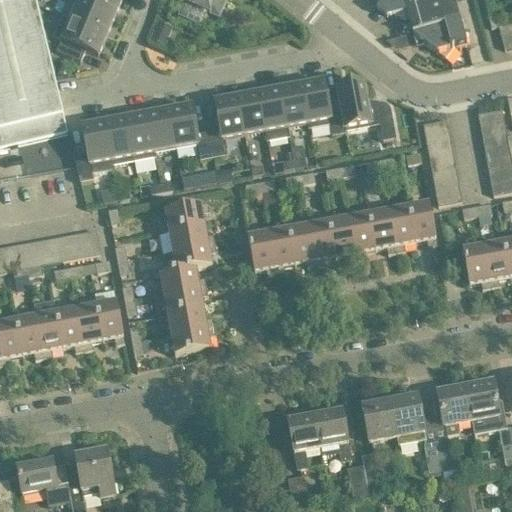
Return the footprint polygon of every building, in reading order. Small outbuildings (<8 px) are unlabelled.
[(35,0),(0,0),(0,152),(68,136),(35,0)] [(122,0),(70,0),(71,1),(79,5),(80,4),(115,19),(122,0)] [(184,5),(178,18),(190,23),(196,25),(195,28),(200,29),(206,15),(219,20),(226,3),(217,0),(185,0),(184,5)] [(380,0),(392,8),(394,17),(393,19),(410,31),(412,37),(460,24),(459,23),(451,25),(444,0),(380,0)] [(80,4),(79,5),(71,24),(107,39),(115,19),(80,4)] [(497,16),(487,18),(491,32),(498,30),(500,30),(497,16)] [(98,59),(107,39),(71,24),(63,43),(62,43),(57,55),(80,65),(85,54),(98,59)] [(460,24),(412,37),(412,38),(444,62),(454,51),(466,48),(460,24)] [(150,42),(164,49),(172,32),(157,26),(150,42)] [(500,30),(498,30),(504,54),(511,51),(511,36),(510,27),(500,30)] [(346,137),(345,133),(341,111),(340,111),(328,114),(323,86),(301,90),(308,128),(307,128),(308,133),(330,129),(332,139),(346,137)] [(338,93),(340,111),(341,111),(345,133),(379,126),(383,145),(396,142),(391,118),(379,120),(379,118),(378,115),(377,113),(375,112),(374,110),(371,109),(369,108),(367,108),(363,89),(338,93)] [(308,128),(301,90),(280,94),(287,132),(288,131),(307,128),(308,128)] [(287,132),(280,94),(259,98),(266,136),(265,136),(267,145),(290,141),(288,131),(287,132)] [(266,136),(259,98),(238,102),(245,140),(265,136),(266,136)] [(245,140),(238,102),(216,106),(221,134),(208,136),(213,162),(227,159),(224,143),(245,140)] [(213,162),(208,136),(195,139),(190,111),(168,115),(176,153),(197,149),(200,164),(213,162)] [(501,114),(478,118),(480,130),(503,126),(501,114)] [(176,153),(168,115),(147,119),(154,157),(155,156),(176,153)] [(154,157),(147,119),(126,123),(134,165),(156,161),(155,156),(154,157)] [(134,165),(126,123),(105,127),(113,169),(114,169),(134,165)] [(446,124),(423,129),(425,140),(448,136),(446,124)] [(503,126),(480,130),(482,142),(506,137),(503,126)] [(113,169),(105,127),(83,131),(88,159),(74,161),(80,187),(94,184),(93,178),(114,174),(114,169),(113,169)] [(448,136),(425,140),(427,152),(451,148),(448,136)] [(506,137),(482,142),(484,153),(508,149),(506,141),(506,137)] [(451,148),(427,152),(429,164),(453,159),(451,148)] [(508,149),(484,153),(486,165),(510,161),(509,155),(508,149)] [(420,157),(406,160),(408,169),(422,166),(420,157)] [(453,159),(429,164),(431,175),(455,171),(453,159)] [(510,161),(486,165),(489,177),(511,172),(511,169),(510,161)] [(304,162),(293,164),(295,172),(306,170),(304,162)] [(394,162),(380,164),(382,174),(396,171),(394,162)] [(295,172),(293,164),(282,166),(284,174),(295,172)] [(380,164),(366,167),(368,176),(382,174),(380,164)] [(354,169),(340,172),(341,182),(355,179),(354,169)] [(252,180),(263,178),(262,170),(251,171),(252,180)] [(455,171),(431,175),(433,187),(457,182),(455,171)] [(232,172),(216,175),(218,187),(234,184),(232,172)] [(340,172),(326,175),(327,184),(341,182),(340,172)] [(511,172),(489,177),(491,189),(511,184),(511,172)] [(314,177),(300,180),(301,189),(315,186),(314,177)] [(181,181),(184,193),(195,191),(193,179),(181,181)] [(300,180),(286,182),(287,192),(301,189),(300,180)] [(457,182),(433,187),(435,198),(459,194),(457,182)] [(274,184),(260,187),(261,196),(275,194),(274,184)] [(511,184),(491,189),(493,200),(511,196),(511,184)] [(171,186),(160,188),(162,197),(173,195),(171,186)] [(260,187),(246,190),(247,199),(261,196),(260,187)] [(162,197),(160,188),(149,190),(151,199),(162,197)] [(119,205),(118,196),(117,191),(101,194),(103,208),(119,205)] [(119,205),(130,203),(129,194),(118,196),(119,205)] [(459,194),(435,198),(438,210),(461,206),(459,194)] [(511,204),(502,207),(504,216),(511,214),(511,204)] [(208,207),(165,215),(169,237),(205,230),(203,218),(209,217),(208,207)] [(429,208),(409,211),(415,247),(426,245),(428,252),(437,250),(429,208)] [(490,209),(476,211),(478,221),(491,218),(490,209)] [(409,211),(388,215),(396,258),(405,256),(403,250),(415,247),(409,211)] [(476,211),(462,214),(464,223),(478,221),(476,211)] [(118,213),(108,215),(111,229),(120,228),(118,213)] [(388,215),(368,219),(375,255),(386,253),(387,260),(396,258),(388,215)] [(368,219),(348,223),(356,265),(365,264),(363,257),(375,255),(368,219)] [(348,223),(328,226),(335,262),(346,260),(347,267),(356,265),(348,223)] [(328,226),(308,230),(316,273),(325,271),(323,264),(335,262),(328,226)] [(205,230),(169,237),(172,257),(215,249),(214,240),(207,241),(205,230)] [(308,230),(288,234),(295,269),(306,267),(307,274),(316,273),(308,230)] [(288,234),(268,237),(276,280),(284,278),(283,271),(295,269),(288,234)] [(96,235),(84,237),(89,261),(100,259),(96,235)] [(84,237),(73,239),(77,263),(89,261),(84,237)] [(268,237),(248,241),(254,277),(266,275),(267,282),(276,280),(268,237)] [(73,239),(61,241),(66,265),(77,263),(73,239)] [(61,241),(50,243),(54,267),(66,265),(61,241)] [(50,243),(38,246),(43,269),(54,267),(50,243)] [(511,245),(503,247),(509,283),(511,282),(511,245)] [(38,246),(26,248),(31,271),(41,270),(43,269),(38,246)] [(503,247),(482,251),(490,293),(499,292),(498,285),(509,283),(503,247)] [(26,248),(15,250),(19,274),(27,272),(31,271),(26,248)] [(215,249),(172,257),(176,276),(176,277),(196,273),(213,270),(210,258),(217,257),(215,249)] [(15,250),(4,252),(8,276),(13,275),(19,274),(15,250)] [(124,251),(115,253),(118,267),(127,265),(124,251)] [(482,251),(462,254),(469,290),(481,288),(482,295),(490,293),(482,251)] [(109,265),(95,268),(97,278),(111,275),(109,265)] [(127,265),(118,267),(120,281),(129,279),(127,265)] [(31,271),(27,272),(29,282),(43,279),(41,270),(31,271)] [(82,270),(68,273),(70,283),(84,280),(82,270)] [(19,274),(13,275),(14,284),(29,282),(27,272),(19,274)] [(68,273),(54,275),(56,285),(70,283),(68,273)] [(176,276),(160,279),(164,299),(207,291),(205,284),(198,285),(196,273),(176,277),(176,276)] [(132,291),(122,293),(125,307),(134,305),(132,291)] [(207,291),(164,299),(167,320),(204,313),(203,307),(202,302),(208,301),(207,291)] [(134,305),(125,307),(127,321),(137,319),(134,305)] [(117,306),(96,310),(103,346),(114,344),(115,350),(125,348),(117,306)] [(96,310),(76,314),(84,356),(92,355),(91,348),(103,346),(96,310)] [(204,313),(167,320),(171,340),(214,332),(212,323),(206,324),(204,313)] [(76,314),(55,318),(62,353),(74,351),(75,358),(84,356),(76,314)] [(55,318),(35,321),(44,364),(52,362),(51,356),(62,353),(55,318)] [(35,321),(16,325),(22,361),(34,359),(35,365),(44,364),(35,321)] [(16,325),(0,327),(0,352),(4,371),(12,370),(11,363),(22,361),(16,325)] [(139,332),(130,334),(132,348),(141,346),(139,332)] [(214,332),(171,340),(175,360),(211,354),(209,342),(216,341),(214,332)] [(141,346),(132,348),(134,362),(144,360),(141,346)] [(493,387),(465,392),(471,426),(499,421),(493,387)] [(440,397),(437,397),(443,431),(444,431),(446,440),(458,438),(456,428),(471,426),(465,392),(451,395),(448,392),(441,393),(440,397)] [(417,401),(390,406),(396,442),(424,437),(417,401)] [(390,406),(362,411),(368,447),(396,442),(390,406)] [(342,415),(314,420),(320,453),(337,450),(340,466),(350,464),(342,415)] [(314,420),(287,425),(296,475),(307,473),(304,456),(320,453),(314,420)] [(448,445),(436,447),(441,475),(443,489),(453,487),(456,486),(448,445)] [(436,447),(423,449),(428,477),(441,475),(436,447)] [(76,467),(64,469),(71,505),(83,503),(82,495),(98,493),(100,503),(115,500),(107,455),(103,455),(102,451),(87,454),(88,458),(75,460),(76,467)] [(373,458),(361,460),(366,490),(379,487),(373,458)] [(52,465),(17,471),(22,500),(46,495),(49,509),(71,505),(64,469),(54,471),(52,465)] [(362,470),(346,473),(352,505),(368,501),(362,470)] [(308,511),(303,481),(287,484),(292,511),(308,511)] [(0,511),(13,511),(8,484),(0,485),(0,511)]
